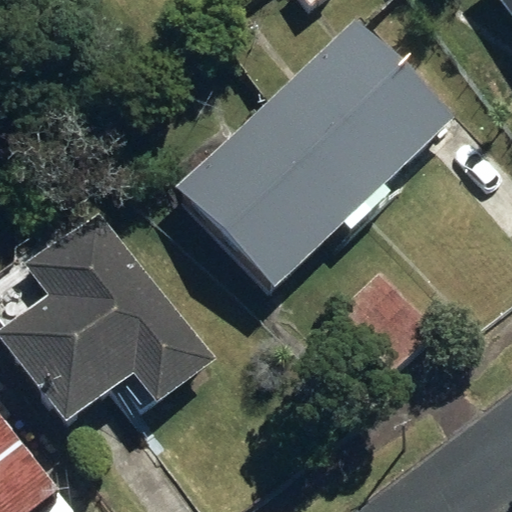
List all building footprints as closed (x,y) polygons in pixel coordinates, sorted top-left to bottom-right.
[(511,0),(475,0),(511,50),(511,0)] [(449,135),(351,29),(171,206),(265,308),(337,241),(346,250),(405,196),(395,185),(449,135)] [(213,373),(103,226),(85,203),(6,262),(16,275),(0,286),(0,347),(1,349),(0,349),(0,373),(59,452),(131,397),(149,421),(213,373)] [(435,342),(380,284),(331,330),(386,388),(435,342)] [(69,511),(37,468),(17,483),(0,460),(0,511),(69,511)]
